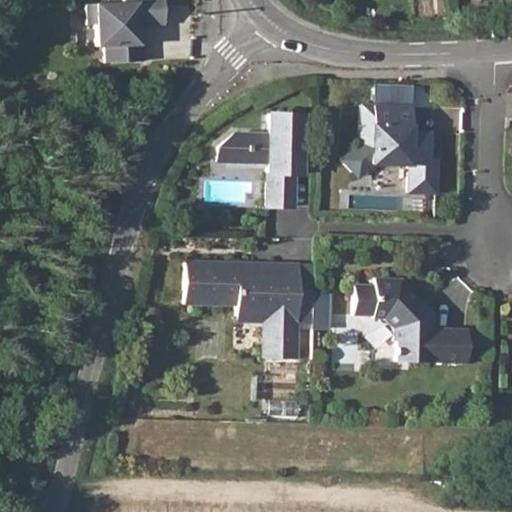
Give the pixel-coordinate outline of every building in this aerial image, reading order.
[(161,0),(119,0),(84,5),(87,26),(96,24),(99,46),(107,45),(109,61),(147,56),(144,38),(141,39),(138,21),(164,18),(161,0)] [(359,138),(341,156),(357,173),(371,159),(407,160),(407,188),(434,189),(435,155),(420,154),(420,147),(424,147),(428,143),(428,129),(410,128),(411,103),(361,101),(359,138)] [(263,205),(290,206),(293,146),(299,146),(301,115),(267,114),(266,134),(233,133),(216,146),(215,160),(265,162),(263,205)] [(254,262),(182,260),(181,302),(233,304),(233,320),(267,321),(266,357),(293,358),(296,263),(264,263),(264,267),(258,267),(254,262)] [(369,285),(349,284),(348,315),(368,316),(367,318),(378,318),(388,328),(387,341),(391,341),(390,361),(461,363),(462,329),(427,328),(428,318),(423,318),(423,308),(396,279),(369,278),(369,285)]
